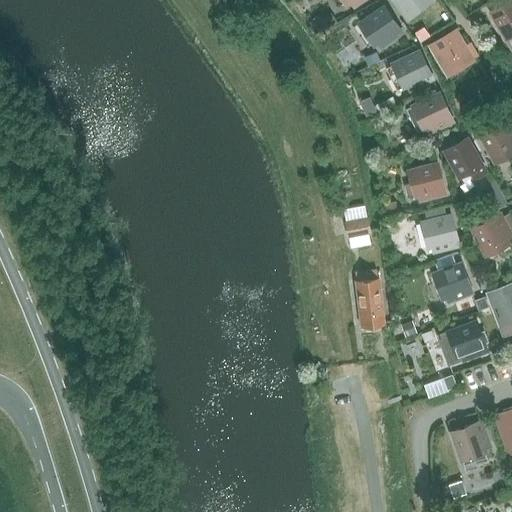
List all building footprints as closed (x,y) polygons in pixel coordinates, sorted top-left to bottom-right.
[(395,0),(409,17),(431,1),(430,0),(395,0)] [(505,37),(511,32),(511,0),(491,13),(505,37)] [(373,46),(379,43),(382,46),(402,33),(384,7),(364,21),(359,25),(373,46)] [(448,75),(472,60),(455,31),(431,46),(448,75)] [(410,89),(432,78),(419,51),(397,62),(391,65),(392,68),(387,71),(395,88),(401,86),(402,89),(408,86),(410,89)] [(431,97),(417,104),(410,107),(411,109),(406,112),(415,130),(421,128),(422,131),(428,128),(430,131),(452,121),(441,97),(439,93),(431,97)] [(491,153),(511,141),(511,128),(506,117),(479,132),(491,153)] [(480,162),(467,137),(444,150),(458,175),(480,162)] [(421,199),(445,193),(437,164),(414,170),(421,199)] [(393,202),(385,204),(386,211),(395,209),(393,202)] [(508,230),(511,227),(511,224),(507,214),(501,217),(499,215),(473,228),(484,250),(511,236),(508,230)] [(434,251),(458,245),(451,216),(427,221),(434,251)] [(347,237),(369,232),(366,218),(344,222),(347,237)] [(448,301),(472,292),(461,263),(438,272),(448,301)] [(356,270),(357,281),(356,281),(361,326),(365,326),(365,330),(378,328),(377,324),(383,324),(378,278),(374,278),(373,268),(356,270)] [(500,326),(511,321),(511,283),(488,293),(500,326)] [(439,336),(449,364),(486,350),(475,322),(452,330),(453,331),(439,336)] [(421,383),(426,397),(447,390),(446,388),(454,385),(450,372),(421,383)] [(508,449),(511,447),(511,409),(496,415),(508,449)] [(460,455),(489,445),(481,422),(452,432),(460,455)]
